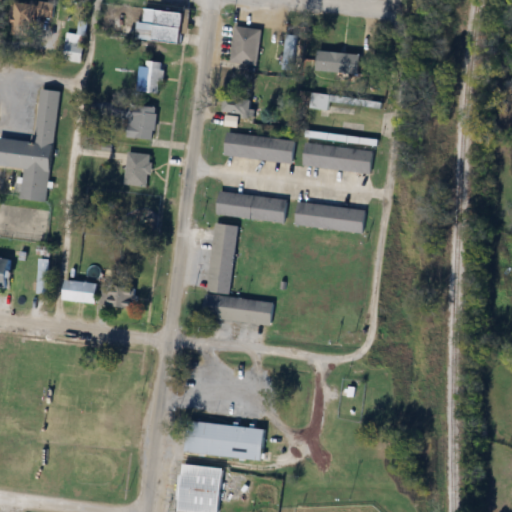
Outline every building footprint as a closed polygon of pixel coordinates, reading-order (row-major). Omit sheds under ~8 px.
[(41,6),(15,3),(11,34),(35,38),(37,17),(54,20),(56,4),(41,3),(41,6)] [(184,45),(187,13),(141,9),(138,41),(184,45)] [(67,33),(65,62),(84,63),(87,24),(80,23),(79,34),(67,33)] [(258,66),(262,31),(235,27),(231,63),(258,66)] [(296,69),(296,36),(284,36),(284,69),(296,69)] [(137,92),(160,95),(164,63),(141,61),(137,92)] [(61,92),(41,90),(35,143),(0,139),(0,142),(0,164),(26,168),(22,200),(48,203),(61,92)] [(226,94),(225,113),(252,116),(254,97),(226,94)] [(310,110),(330,110),(330,94),(310,94),(310,110)] [(158,107),(123,105),(121,138),(156,140),(158,107)] [(294,165),(297,143),(228,133),(225,155),(294,165)] [(304,166),(372,175),(375,152),(307,143),(304,166)] [(152,157),(130,153),(125,184),(147,188),(152,157)] [(289,200),(221,192),(218,215),(286,224),(289,200)] [(368,211),(299,202),(296,226),(365,234),(368,211)] [(231,298),(239,226),(216,224),(205,318),(273,326),(276,303),(231,298)] [(15,262),(0,258),(0,289),(8,291),(15,262)] [(51,260),(40,259),(36,294),(48,295),(51,260)] [(99,303),(99,283),(66,282),(65,302),(99,303)] [(138,289),(104,284),(101,305),(135,309),(138,289)] [(267,428),(188,422),(186,454),(264,460),(267,428)] [(180,511),(221,511),(226,468),(184,464),(179,511),(180,511)]
